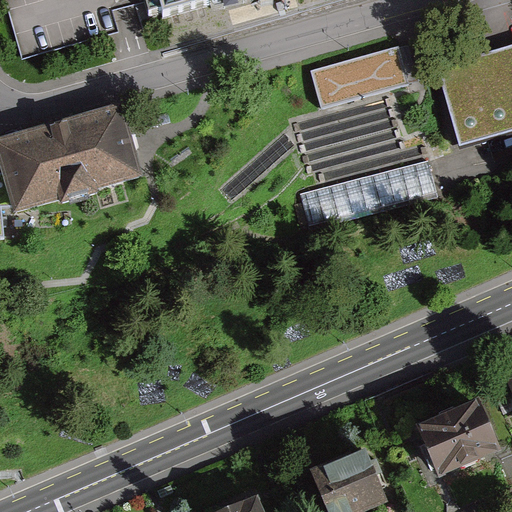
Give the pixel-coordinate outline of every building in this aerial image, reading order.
[(145,0),(149,15),(161,12),(162,16),(211,2),(213,10),(250,0),(145,0)] [(410,86),(399,48),(312,72),(323,110),(410,86)] [(511,131),(511,48),(439,67),(460,145),(511,131)] [(123,105),(0,139),(0,165),(2,173),(12,208),(15,217),(144,179),(123,105)] [(283,132),(221,190),(233,203),(295,146),(283,132)] [(429,162),(300,195),(308,228),(438,194),(429,162)] [(12,208),(2,173),(0,173),(0,240),(4,240),(2,210),(12,208)] [(477,403),(416,427),(436,477),(498,453),(477,403)] [(363,453),(308,475),(322,511),(368,511),(385,505),(363,453)] [(262,511),(258,500),(224,511),(262,511)]
